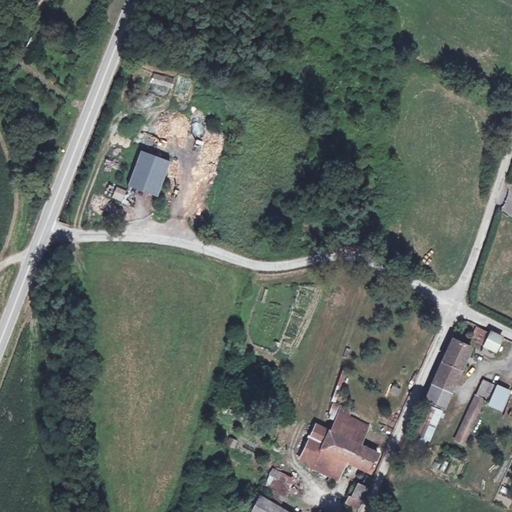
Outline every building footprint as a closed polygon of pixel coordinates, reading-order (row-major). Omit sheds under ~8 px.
[(130,64),(121,60),(115,75),(124,79),(130,64)] [(168,162),(140,153),(128,189),(156,198),(168,162)] [(122,202),(126,191),(116,187),(112,198),(122,202)] [(477,327),(470,344),(481,348),(488,331),(477,327)] [(503,336),(491,330),(484,344),(496,349),(503,336)] [(470,347),(451,338),(441,360),(460,369),(470,347)] [(460,369),(441,360),(431,383),(450,391),(460,369)] [(481,399),(488,403),(496,385),(483,378),(475,396),(481,399)] [(450,391),(431,383),(424,399),(443,407),(450,391)] [(496,385),(488,403),(500,408),(509,390),(496,385)] [(465,435),(481,399),(475,396),(458,432),(465,435)] [(437,410),(424,404),(408,442),(420,448),(437,410)] [(367,425),(338,410),(329,428),(359,442),(367,425)] [(329,428),(314,421),(300,455),(340,474),(346,459),(368,470),(378,451),(359,442),(329,428)] [(236,439),(229,436),(225,444),(232,448),(236,439)] [(292,477),(274,469),(265,487),(284,496),(292,477)] [(368,486),(357,481),(348,502),(359,507),(368,486)] [(288,511),(260,495),(250,511),(288,511)]
